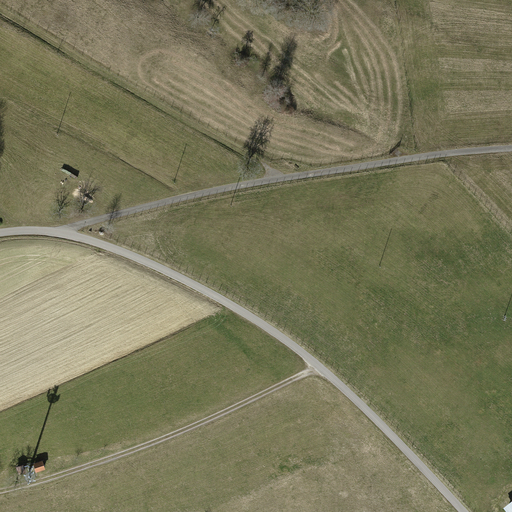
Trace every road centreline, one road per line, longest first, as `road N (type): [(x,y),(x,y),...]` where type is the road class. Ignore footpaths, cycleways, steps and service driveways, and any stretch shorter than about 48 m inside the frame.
road 1 (unclassified): [(66,233),(148,261),(261,323),(417,452),(468,511)]
road 2 (unclassified): [(66,233),(69,226),(275,178),(511,148)]
road 3 (track): [(320,366),(179,432),(0,491)]
road 4 (track): [(275,178),(271,168),(0,28)]
